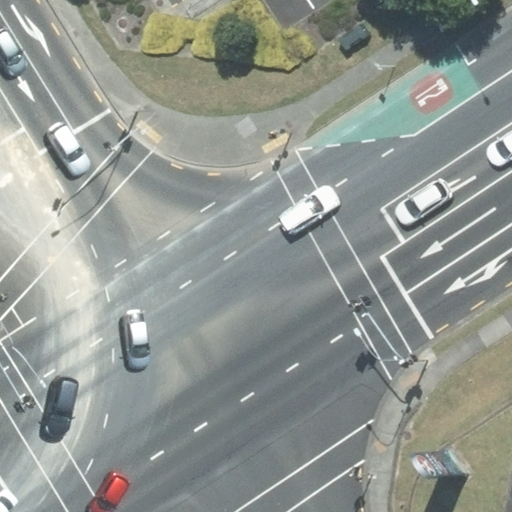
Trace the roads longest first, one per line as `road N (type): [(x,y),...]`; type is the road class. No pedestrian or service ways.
road 1 (primary): [(511,160),(165,381)]
road 2 (secondary): [(0,132),(165,381)]
road 3 (primary): [(165,381),(0,486)]
road 4 (residential): [(254,511),(165,381)]
